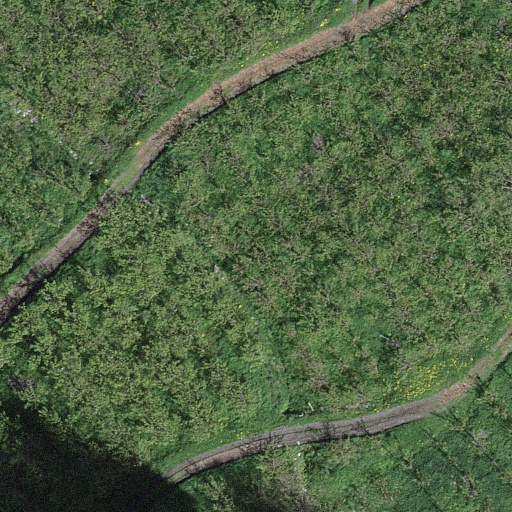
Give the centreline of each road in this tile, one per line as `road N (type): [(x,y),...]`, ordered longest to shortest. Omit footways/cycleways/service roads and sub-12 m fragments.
road 1 (track): [(408,0),(215,95),(156,146),(0,314)]
road 2 (track): [(511,338),(454,391),(420,409),(299,433),(194,467)]
